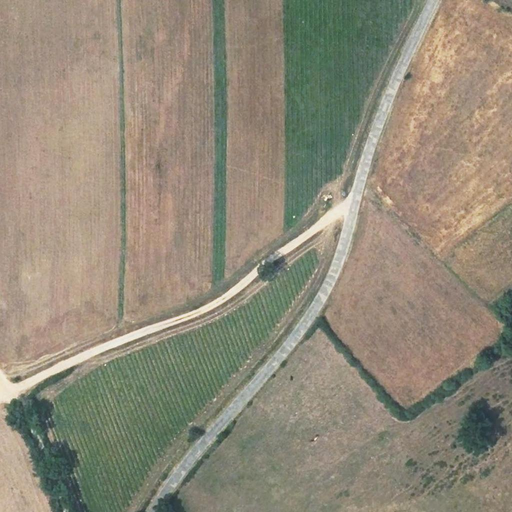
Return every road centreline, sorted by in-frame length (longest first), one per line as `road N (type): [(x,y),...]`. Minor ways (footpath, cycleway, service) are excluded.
road 1 (unclassified): [(153,511),(325,293),(367,147),(430,0)]
road 2 (track): [(10,391),(65,361),(220,302),(356,197)]
road 3 (track): [(10,391),(66,511)]
